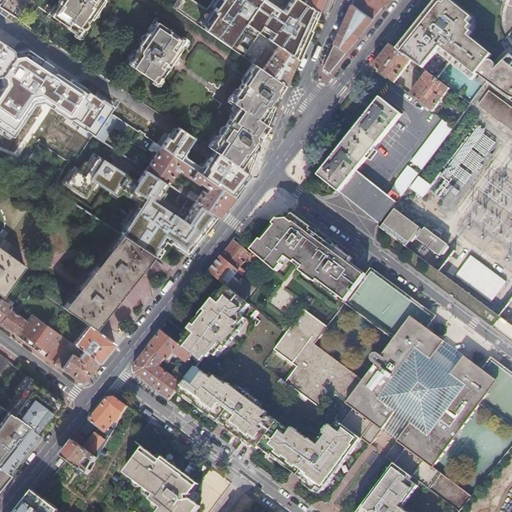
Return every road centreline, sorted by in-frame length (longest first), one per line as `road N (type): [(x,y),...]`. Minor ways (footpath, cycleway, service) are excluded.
road 1 (residential): [(270,172),(511,353)]
road 2 (tertiary): [(109,374),(270,172)]
road 3 (residential): [(295,511),(109,374)]
road 4 (tertiary): [(0,511),(87,400)]
road 5 (tertiary): [(323,105),(408,0)]
road 6 (tertiary): [(335,0),(301,75),(323,105)]
